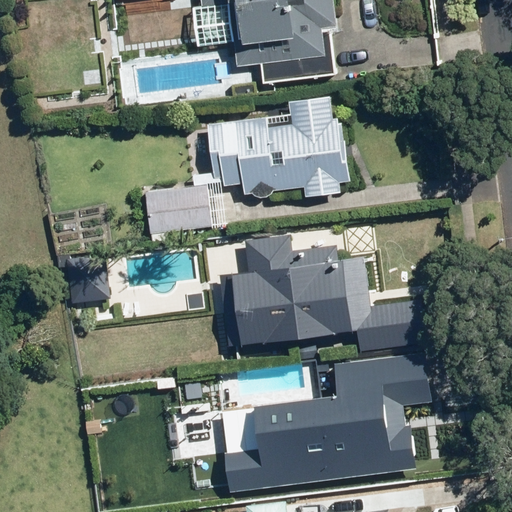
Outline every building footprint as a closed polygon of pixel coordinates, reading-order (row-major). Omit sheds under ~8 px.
[(238,0),(247,79),(347,68),(339,0),(207,0),(208,3),(233,0),(238,0)] [(243,198),(348,186),(338,93),(233,105),(243,198)] [(148,190),(151,228),(217,223),(214,185),(148,190)] [(227,257),(238,340),(360,323),(348,241),(227,257)] [(70,259),(76,302),(114,297),(109,255),(70,259)] [(433,339),(424,298),(366,310),(375,352),(433,339)] [(340,362),(343,387),(260,398),(265,433),(228,437),(234,486),(419,464),(413,415),(401,416),(399,401),(437,395),(431,350),(340,362)] [(293,511),(293,500),(250,503),(250,511),(293,511)] [(406,511),(405,502),(319,511),(406,511)]
